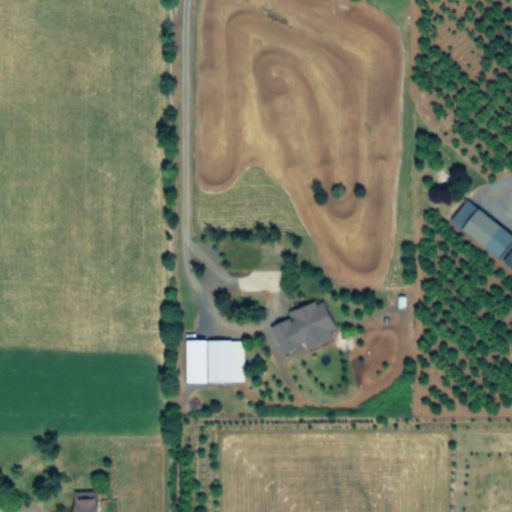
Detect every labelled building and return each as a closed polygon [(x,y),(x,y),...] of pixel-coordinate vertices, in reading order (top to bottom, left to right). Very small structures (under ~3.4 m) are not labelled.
[(450,220),(511,265),(511,263),(511,231),(466,198),(450,220)] [(290,311),(292,317),(271,325),(282,354),(306,345),(307,348),(334,337),(331,328),(336,326),(325,298),(290,311)] [(208,381),(208,339),(188,339),(188,381),(208,381)] [(244,339),(210,340),(210,381),(244,380),(244,339)] [(75,490),(76,511),(99,511),(99,489),(75,490)]
